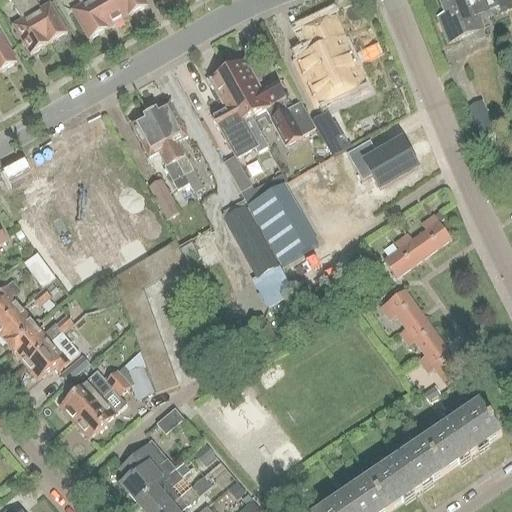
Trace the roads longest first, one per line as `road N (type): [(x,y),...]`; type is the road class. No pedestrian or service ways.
road 1 (tertiary): [(0,152),(277,0)]
road 2 (residential): [(511,280),(462,182),(391,0)]
